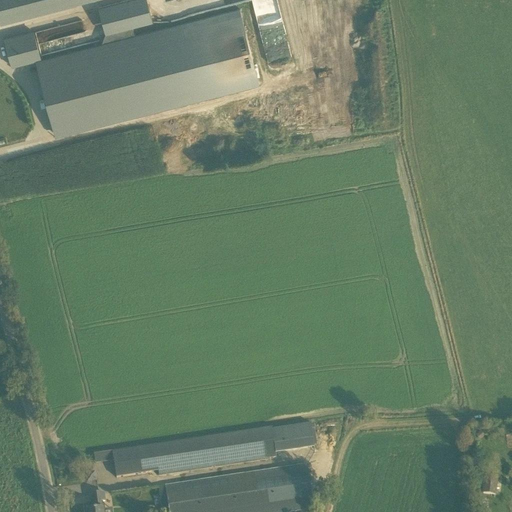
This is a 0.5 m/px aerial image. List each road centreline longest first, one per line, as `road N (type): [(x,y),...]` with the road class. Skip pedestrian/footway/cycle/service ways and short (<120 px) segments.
road 1 (unclassified): [(55,511),(0,292)]
road 2 (track): [(349,426),(511,415)]
